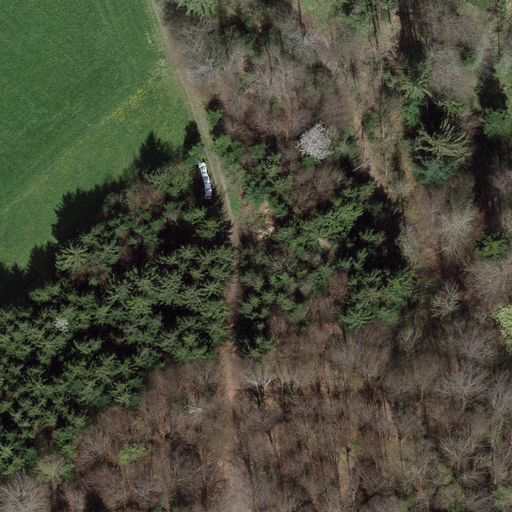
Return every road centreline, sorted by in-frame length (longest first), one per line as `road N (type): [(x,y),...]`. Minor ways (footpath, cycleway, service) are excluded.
road 1 (track): [(232,511),(235,196)]
road 2 (track): [(158,0),(235,196)]
